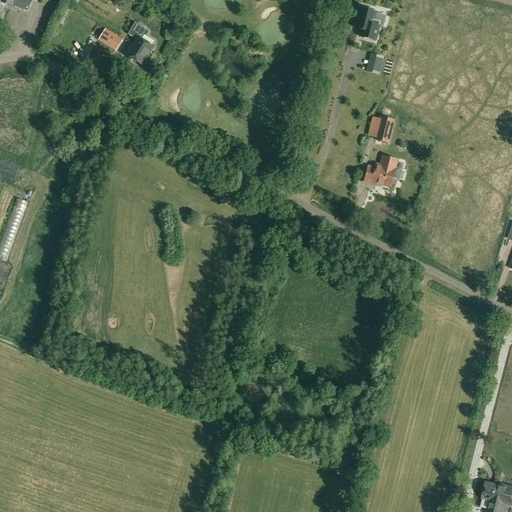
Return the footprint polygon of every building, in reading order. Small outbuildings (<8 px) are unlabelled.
[(0,0),(0,18),(6,3),(28,10),(31,0),(0,0)] [(359,37),(375,42),(379,26),(378,26),(380,21),(373,20),(375,12),(360,8),(354,28),(361,30),(359,37)] [(126,54),(142,64),(153,46),(141,38),(147,29),(135,22),(128,33),(134,37),(135,35),(137,37),(126,54)] [(105,29),(99,40),(116,50),(122,40),(105,29)] [(380,116),(378,124),(374,140),(389,143),(394,120),(380,116)] [(379,164),(376,163),(374,168),(368,167),(364,182),(371,184),(372,182),(391,187),(398,159),(382,155),(379,164)] [(511,506),(511,504),(511,487),(502,485),(502,487),(486,483),(482,499),(491,501),(487,511),(501,511),(503,504),(511,506)]
